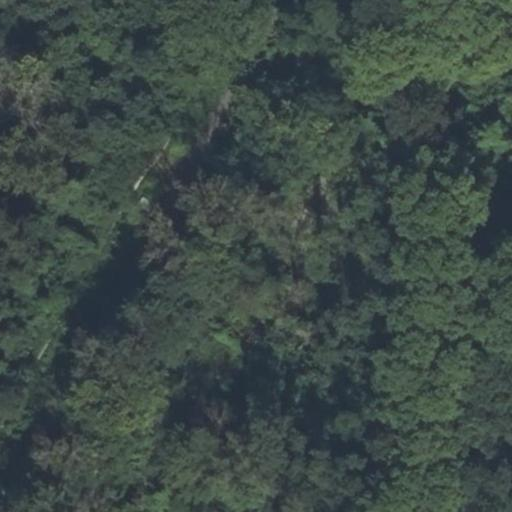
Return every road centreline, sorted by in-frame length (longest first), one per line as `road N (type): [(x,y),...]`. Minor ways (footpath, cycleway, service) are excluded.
road 1 (track): [(0,509),(285,0)]
road 2 (unknown): [(0,428),(246,0)]
